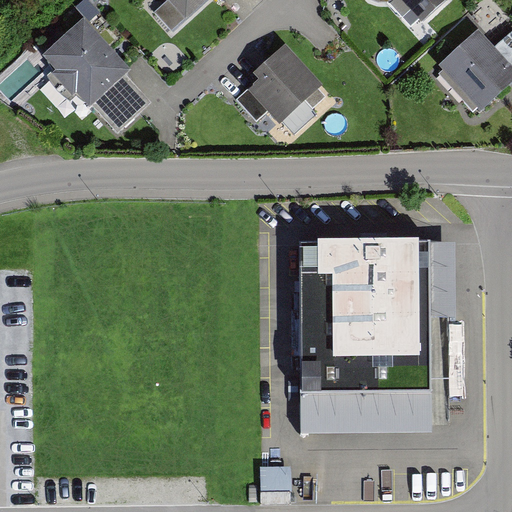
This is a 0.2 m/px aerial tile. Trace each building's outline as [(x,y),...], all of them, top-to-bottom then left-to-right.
[(163,0),(187,25),(214,0),(163,0)] [(397,0),(422,27),(450,2),(448,0),(397,0)] [(43,61),(57,76),(53,79),(74,102),(78,99),(91,113),(94,110),(97,107),(107,97),(128,79),(132,75),(85,23),(43,61)] [(479,34),(439,70),(482,117),(511,88),(511,70),(495,52),(479,34)] [(511,36),(495,52),(511,70),(511,36)] [(253,92),(249,95),(267,115),(280,129),(324,90),(287,49),(254,79),(259,86),(253,92)] [(97,107),(94,110),(118,137),(152,106),(128,79),(107,97),(97,107)] [(267,115),(249,95),(253,92),(251,90),(237,102),(257,124),(267,115)] [(300,242),(301,391),(432,390),(432,316),(432,241),(300,242)] [(456,241),(432,241),(432,316),(456,316),(456,241)] [(433,432),(432,390),(301,391),(301,432),(433,432)] [(454,458),(454,442),(404,441),(404,458),(454,458)] [(295,493),(295,469),(264,469),(264,493),(295,493)] [(293,505),(293,495),(265,494),(265,504),(293,505)]
